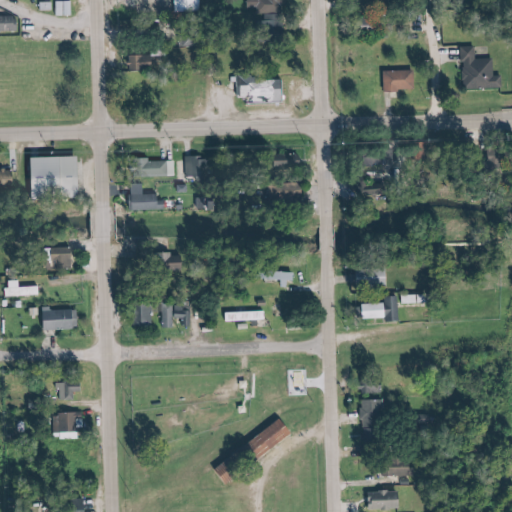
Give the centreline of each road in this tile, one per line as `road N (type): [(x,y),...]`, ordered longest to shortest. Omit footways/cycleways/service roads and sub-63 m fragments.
road 1 (tertiary): [(0,136),(511,119)]
road 2 (tertiary): [(118,511),(102,0)]
road 3 (residential): [(342,511),(329,0)]
road 4 (residential): [(0,357),(340,344)]
